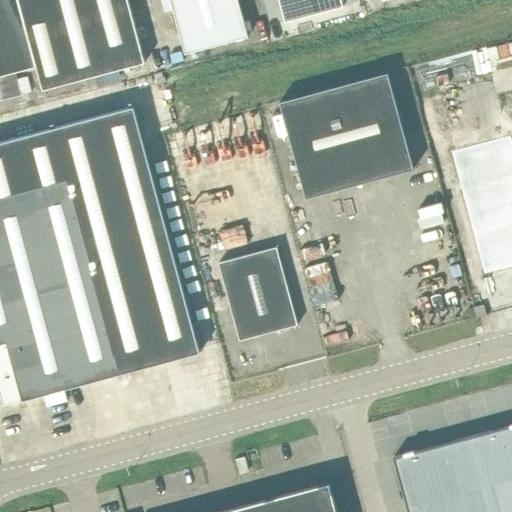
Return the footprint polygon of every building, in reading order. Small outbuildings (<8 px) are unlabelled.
[(18,0),(0,0),(0,89),(1,89),(3,100),(13,97),(7,73),(36,65),(18,0)] [(18,0),(36,65),(37,65),(44,88),(146,60),(129,0),(18,0)] [(169,0),(184,53),(247,37),(237,0),(169,0)] [(279,0),(285,22),(343,6),(341,0),(279,0)] [(306,198),(414,169),(388,72),(280,101),(306,198)] [(0,391),(4,405),(200,351),(134,106),(0,142),(0,391)] [(511,266),(511,144),(510,138),(452,154),(485,274),(511,266)] [(377,207),(389,206),(389,184),(376,185),(377,207)] [(234,223),(258,220),(257,210),(233,213),(234,223)] [(240,239),(264,236),(262,227),(238,231),(240,239)] [(240,340),(298,324),(277,246),(219,262),(240,340)] [(329,281),(332,303),(340,302),(338,280),(329,281)] [(477,317),(486,314),(484,304),(474,307),(477,317)] [(470,318),(476,317),(473,307),(467,309),(470,318)] [(244,350),(248,368),(265,364),(261,347),(244,350)] [(408,511),(511,511),(511,424),(394,457),(408,511)] [(337,511),(335,501),(330,482),(218,511),(337,511)]
